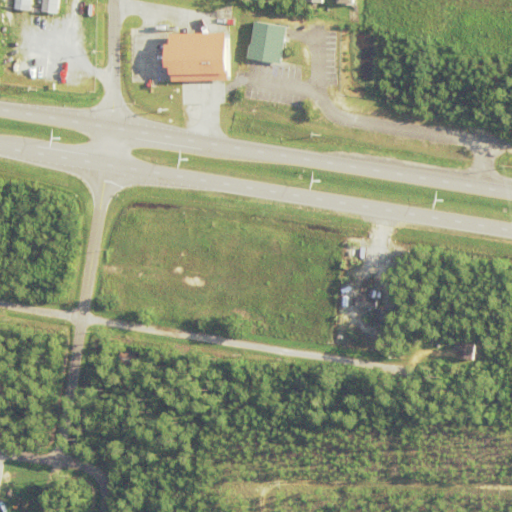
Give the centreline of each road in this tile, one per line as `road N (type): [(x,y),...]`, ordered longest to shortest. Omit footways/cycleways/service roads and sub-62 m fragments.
road 1 (primary): [(511,192),(0,109)]
road 2 (primary): [(0,147),(511,230)]
road 3 (residential): [(61,463),(111,128),(109,0)]
road 4 (residential): [(0,306),(416,374)]
